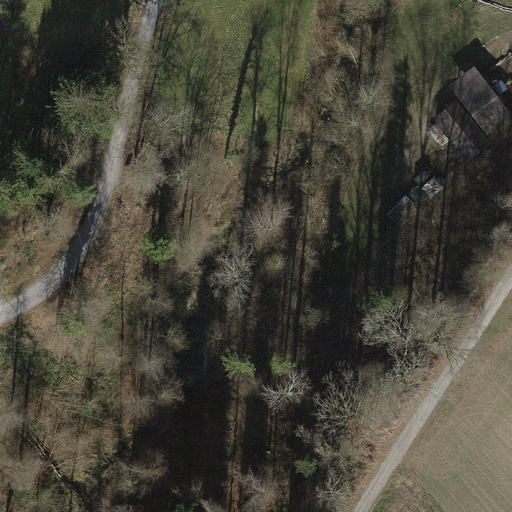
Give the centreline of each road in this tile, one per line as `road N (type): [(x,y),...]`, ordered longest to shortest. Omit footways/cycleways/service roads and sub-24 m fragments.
road 1 (track): [(0,315),(39,294),(92,236),(153,0)]
road 2 (track): [(369,511),(511,298)]
